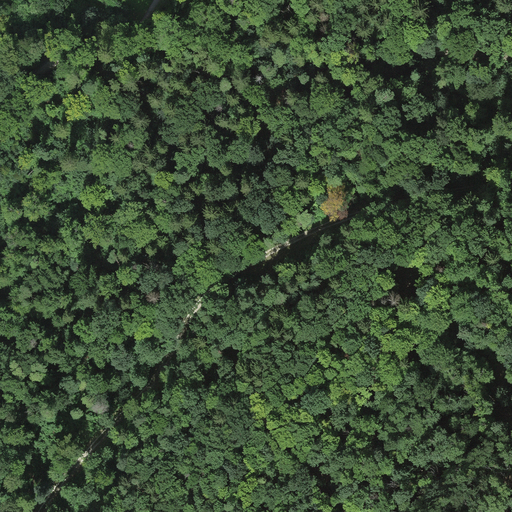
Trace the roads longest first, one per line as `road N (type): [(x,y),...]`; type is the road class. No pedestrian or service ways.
road 1 (track): [(41,511),(150,384),(192,311),(234,269),(358,211),(511,185)]
road 2 (track): [(130,44),(286,54),(441,50),(511,61)]
road 3 (track): [(130,44),(62,53),(41,66),(0,133)]
